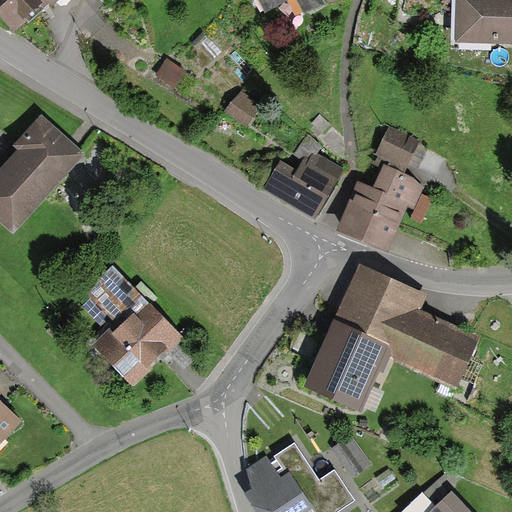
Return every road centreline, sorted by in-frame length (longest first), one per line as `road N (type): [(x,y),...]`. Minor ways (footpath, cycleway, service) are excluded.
road 1 (residential): [(323,244),(108,113),(0,36)]
road 2 (residential): [(511,275),(450,275),(323,244)]
road 3 (residential): [(219,402),(323,244)]
road 4 (residential): [(96,450),(0,348)]
road 5 (residential): [(96,450),(219,402)]
